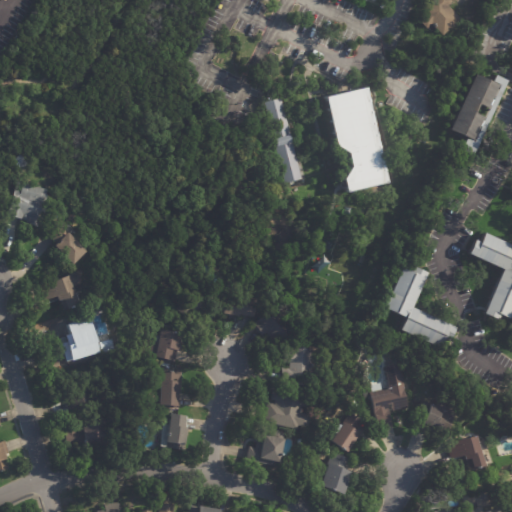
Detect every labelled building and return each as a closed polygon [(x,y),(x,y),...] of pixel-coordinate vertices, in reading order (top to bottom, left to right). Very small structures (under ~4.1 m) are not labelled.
[(447,0),(449,2),(445,5),(460,22),(441,39),(417,11),(429,0),(447,0)] [(503,79),(472,147),(471,146),(467,155),(457,151),(462,137),(445,129),(471,73),(488,81),(491,74),(503,79)] [(349,166),(346,153),(334,146),(324,97),(364,88),(385,185),(345,193),(342,180),(349,168),(349,166)] [(285,101),(306,180),(290,184),(268,103),(284,99),(285,101)] [(22,155),(30,163),(24,168),(17,161),(22,155)] [(51,189),(40,225),(29,221),(30,220),(10,214),(20,180),(51,189)] [(83,252),(69,265),(52,246),(57,242),(48,233),(64,218),(71,225),(67,229),(71,234),(69,236),(83,252)] [(481,232),(511,245),(511,303),(506,318),(496,313),(494,319),(480,312),(500,268),(465,253),(471,239),(477,241),(481,232)] [(398,266),(408,271),(410,266),(423,272),(408,306),(452,327),(446,340),(441,337),(436,348),(395,329),(401,316),(379,306),(398,266)] [(69,297),(73,307),(60,311),(57,301),(54,302),(53,299),(43,302),(37,286),(79,271),(83,283),(66,289),(69,297)] [(209,306),(205,310),(198,304),(182,321),(170,311),(194,286),(212,303),(209,306)] [(252,318),(235,314),(234,318),(218,315),(222,295),(262,304),(259,319),(252,318)] [(258,335),(251,326),(271,311),(285,330),(271,340),(265,332),(259,337),(258,335)] [(64,358),(59,345),(69,341),(64,326),(87,318),(99,353),(66,364),(64,358)] [(180,347),(179,352),(175,352),(172,365),(138,357),(142,342),(153,344),(156,332),(178,337),(176,344),(180,345),(180,347)] [(277,385),(278,369),(287,370),(287,363),(281,363),(282,348),(309,350),(307,375),(316,375),(315,388),(277,385)] [(389,411),(386,412),(389,428),(374,431),(367,393),(368,393),(367,386),(377,384),(378,390),(385,389),(381,368),(397,365),(406,408),(389,411)] [(180,375),(178,406),(173,406),(173,408),(154,407),(154,406),(144,405),(145,394),(155,394),(155,382),(157,382),(158,372),(180,373),(180,375)] [(295,430),(260,423),(264,403),(271,404),(271,402),(267,401),(269,391),(279,393),(280,389),(308,395),(306,408),(300,407),(299,413),(309,416),(306,429),(296,427),(295,430)] [(457,409),(444,435),(414,421),(420,409),(424,412),(427,406),(435,410),(439,400),(457,409)] [(361,422),(354,432),(357,434),(343,453),(328,442),(334,435),(331,433),(337,425),(339,426),(341,423),(343,424),(350,413),(362,421),(361,422)] [(184,419),(183,427),(185,428),(182,450),(160,447),(163,424),(167,424),(168,414),(184,416),(184,419)] [(62,442),(61,432),(63,432),(63,426),(71,425),(71,431),(101,428),(103,452),(91,453),(90,449),(63,452),(62,442)] [(258,434),(279,439),(272,467),(251,462),(258,434)] [(473,442),(480,468),(466,472),(463,461),(462,462),(461,457),(448,460),(444,445),(472,438),(473,442)] [(8,442),(12,458),(8,459),(11,469),(0,472),(0,442),(8,441),(8,442)] [(345,470),(344,473),(347,474),(336,500),(314,490),(325,466),(327,466),(332,454),(349,461),(345,470)] [(88,511),(105,510),(104,504),(123,502),(123,511),(88,511)] [(135,511),(136,509),(148,509),(148,511),(156,511),(156,503),(172,504),(171,511),(135,511)]
